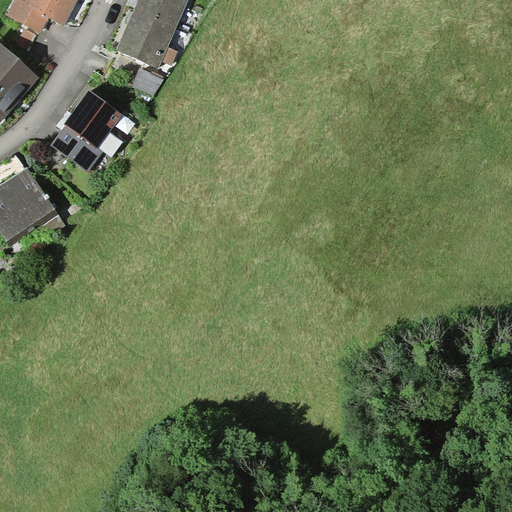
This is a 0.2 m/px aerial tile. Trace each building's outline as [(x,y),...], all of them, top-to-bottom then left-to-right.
[(81,0),(27,0),(23,8),(15,4),(6,22),(37,38),(45,24),(63,34),(81,0)] [(186,0),(137,0),(114,55),(156,72),(186,0)] [(0,128),(36,82),(0,53),(0,128)] [(115,117),(84,99),(61,137),(91,155),(115,117)] [(28,177),(0,193),(0,242),(4,249),(53,219),(28,177)]
